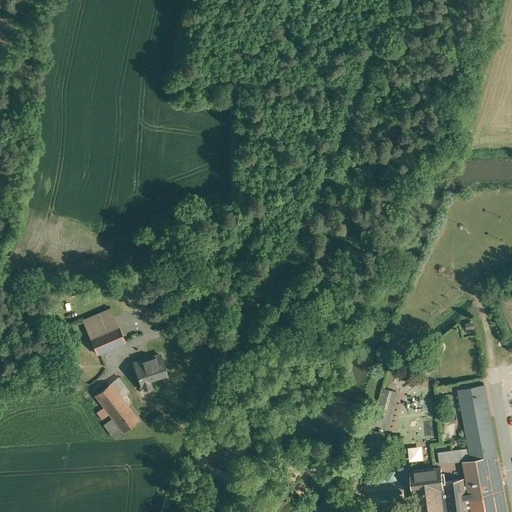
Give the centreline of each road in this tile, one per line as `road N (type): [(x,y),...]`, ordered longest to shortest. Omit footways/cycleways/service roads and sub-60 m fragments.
road 1 (unclassified): [(364,511),(302,467),(283,464),(236,480),(204,464),(197,449),(217,375),(313,212),(392,0)]
road 2 (unknown): [(247,320),(90,407)]
